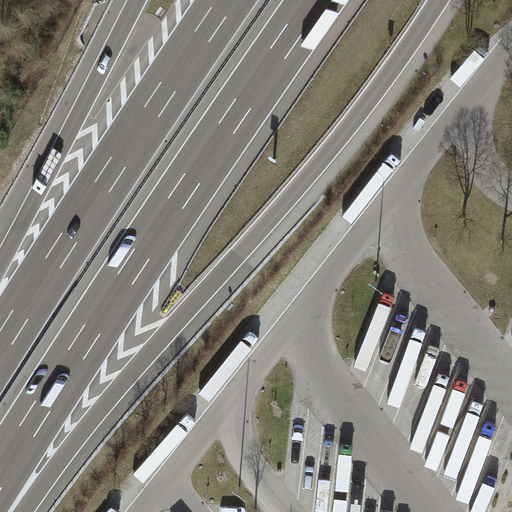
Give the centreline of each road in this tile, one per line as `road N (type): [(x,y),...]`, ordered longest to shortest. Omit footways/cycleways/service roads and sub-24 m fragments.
road 1 (motorway): [(24,511),(112,396),(320,162),(439,0)]
road 2 (motorway): [(0,476),(317,0)]
road 3 (motorway): [(227,0),(0,339)]
road 4 (motorway): [(138,0),(0,267)]
